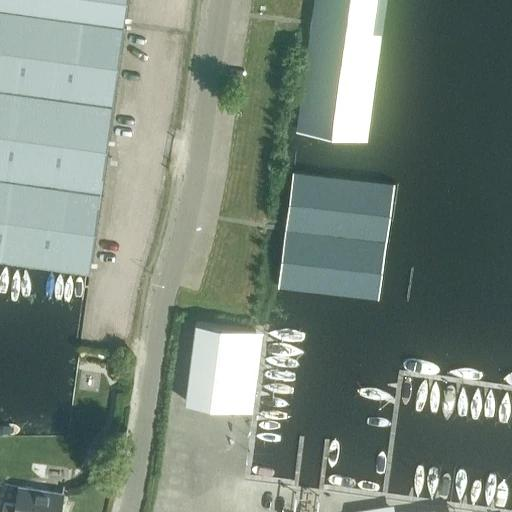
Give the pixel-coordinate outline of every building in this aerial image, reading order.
[(0,0),(0,7),(123,25),(126,0),(0,0)] [(298,124),(297,128),(367,137),(368,131),(385,0),(315,0),(298,122),(298,124)] [(0,257),(89,270),(100,191),(112,103),(123,25),(0,7),(0,257)] [(286,231),(278,284),(379,296),(396,181),(294,170),(286,227),(286,231)] [(245,408),(256,328),(196,321),(186,400),(245,408)] [(59,511),(63,493),(18,486),(16,504),(3,502),(1,511),(59,511)] [(435,511),(429,511),(394,511),(394,503),(353,509),(353,511),(435,511)]
